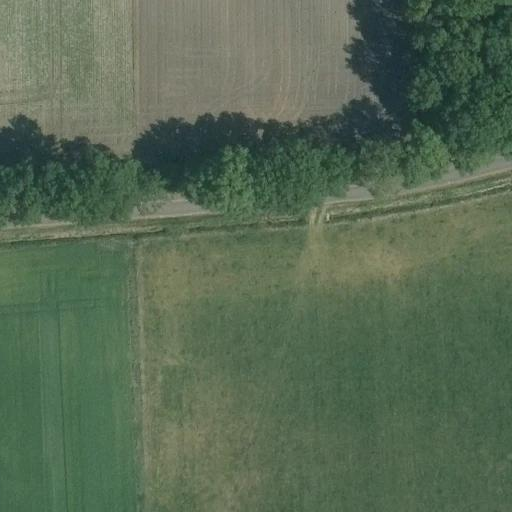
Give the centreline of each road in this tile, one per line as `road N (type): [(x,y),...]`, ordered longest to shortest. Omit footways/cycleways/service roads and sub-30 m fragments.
road 1 (unclassified): [(0,223),(391,189),(511,161)]
road 2 (track): [(444,0),(446,178)]
